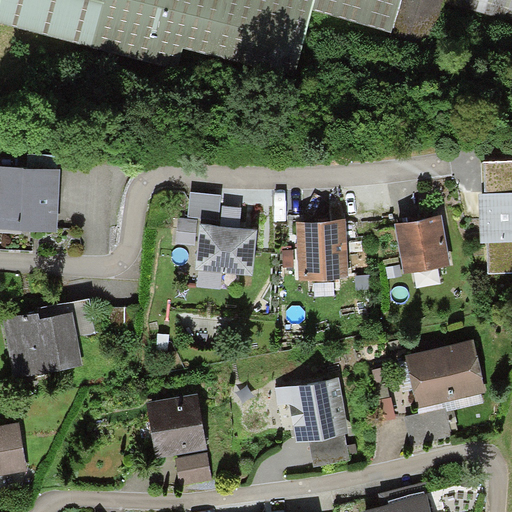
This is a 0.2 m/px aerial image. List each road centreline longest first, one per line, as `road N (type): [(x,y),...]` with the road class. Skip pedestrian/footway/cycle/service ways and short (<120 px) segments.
road 1 (residential): [(0,262),(104,270),(123,257),(149,174),(333,176),(451,163)]
road 2 (residential): [(47,511),(59,499),(89,494),(253,495),(450,454),(478,460),(494,486),(495,511)]
